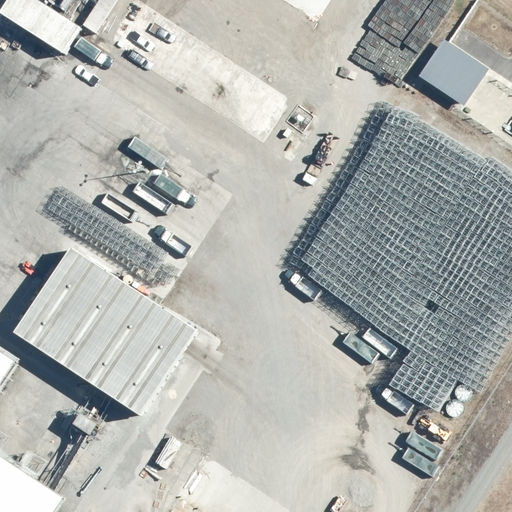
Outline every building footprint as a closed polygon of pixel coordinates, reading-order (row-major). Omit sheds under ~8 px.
[(88,27),(43,0),(12,0),(4,13),(72,54),(88,27)] [(492,70),(446,42),(424,78),(470,105),(492,70)] [(57,242),(0,328),(0,333),(133,420),(192,329),(57,242)] [(197,451),(167,435),(152,464),(182,479),(197,451)] [(0,511),(50,511),(60,499),(0,459),(0,511)]
